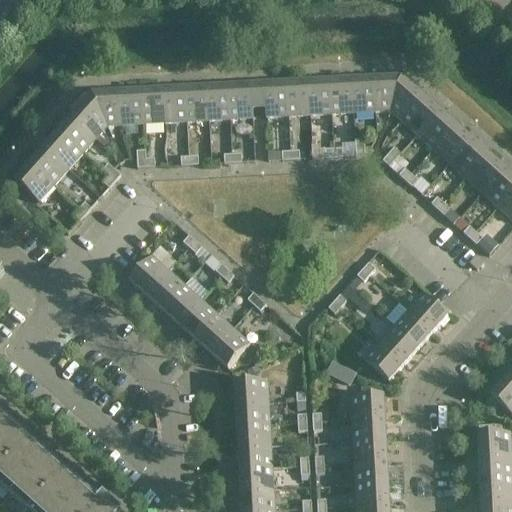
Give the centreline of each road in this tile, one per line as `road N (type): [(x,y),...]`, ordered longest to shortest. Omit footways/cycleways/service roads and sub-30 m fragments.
road 1 (residential): [(172,468),(144,464),(17,348),(60,300)]
road 2 (residential): [(421,511),(418,391),(494,308)]
road 3 (residential): [(60,300),(169,398),(172,468)]
road 4 (residential): [(60,300),(144,199)]
